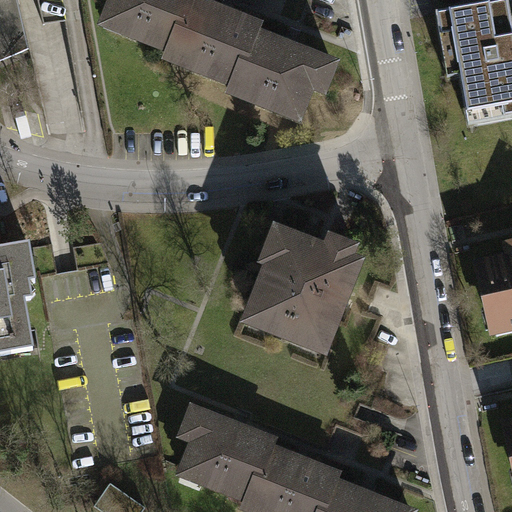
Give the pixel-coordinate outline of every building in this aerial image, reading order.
[(0,0),(0,67),(29,55),(16,0),(0,0)] [(102,0),(95,20),(164,47),(160,56),(228,83),(226,89),(302,119),(315,86),(327,91),(341,55),(294,37),(261,24),(264,17),(230,3),(221,0),(102,0)] [(495,0),(487,2),(429,12),(441,75),(454,73),(463,125),(511,115),(511,55),(511,56),(501,0),(495,0)] [(324,236),(272,216),(256,258),(261,260),(238,318),(327,352),(366,251),(357,247),(360,239),(328,226),(324,236)] [(0,351),(38,346),(31,298),(38,297),(36,280),(41,279),(35,240),(0,244),(0,351)] [(511,262),(477,271),(494,339),(511,335),(511,262)] [(236,433),(198,416),(171,477),(249,511),(411,511),(412,511),(374,494),(317,469),(236,433)] [(114,484),(98,508),(104,511),(148,511),(151,508),(114,484)]
